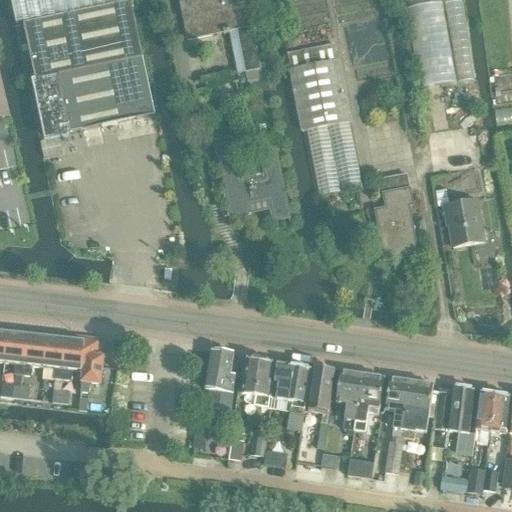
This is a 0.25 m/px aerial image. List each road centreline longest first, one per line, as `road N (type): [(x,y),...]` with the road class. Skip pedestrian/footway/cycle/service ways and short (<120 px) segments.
road 1 (secondary): [(511,368),(168,319)]
road 2 (residential): [(490,511),(150,462)]
road 3 (secondary): [(168,319),(0,301)]
road 4 (residential): [(150,462),(0,442)]
road 5 (residential): [(150,462),(168,319)]
